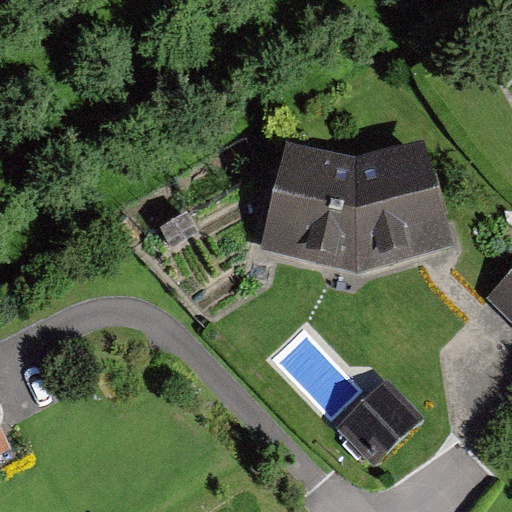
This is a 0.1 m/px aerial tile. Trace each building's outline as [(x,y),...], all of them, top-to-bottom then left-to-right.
[(351,171),(288,157),(260,259),(345,286),(456,257),(421,151),(351,171)] [(511,285),(498,301),(511,312),(511,285)] [(389,387),(372,403),(404,436),(421,420),(389,387)] [(364,403),(345,424),(380,455),(399,435),(364,403)] [(0,468),(13,462),(0,436),(0,468)]
